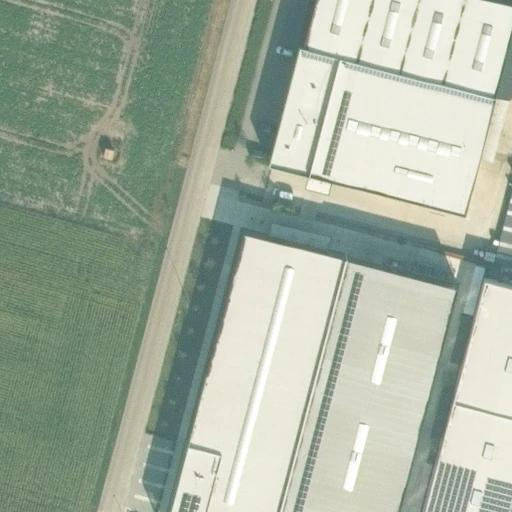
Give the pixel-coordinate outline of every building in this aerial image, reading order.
[(312,0),(301,44),(493,95),(511,21),(511,3),(498,0),(312,0)] [(506,98),(493,95),(301,44),(270,161),(462,211),(476,157),(490,160),(506,98)] [(511,185),(493,262),(511,267),(511,185)] [(391,511),(452,283),(241,228),(166,511),(391,511)] [(511,511),(511,284),(482,276),(420,511),(511,511)]
